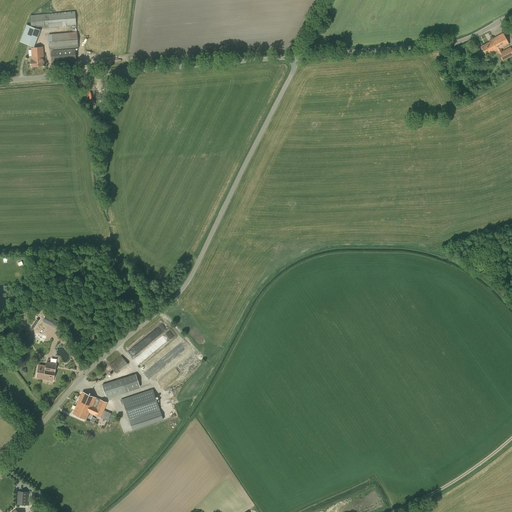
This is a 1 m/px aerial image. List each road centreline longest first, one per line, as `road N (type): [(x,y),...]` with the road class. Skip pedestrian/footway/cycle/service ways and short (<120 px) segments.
road 1 (tertiary): [(0,471),(88,368),(184,286),(300,56)]
road 2 (unclassified): [(300,56),(0,81)]
road 3 (tertiary): [(300,56),(457,43),(511,16)]
road 4 (track): [(385,511),(459,473),(511,431)]
